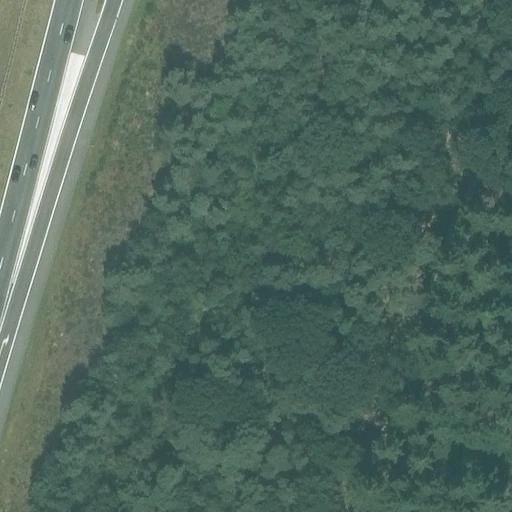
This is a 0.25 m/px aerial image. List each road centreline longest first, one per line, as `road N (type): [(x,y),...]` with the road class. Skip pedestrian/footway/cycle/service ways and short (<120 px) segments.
road 1 (motorway): [(0,302),(118,0)]
road 2 (motorway): [(0,263),(67,0)]
